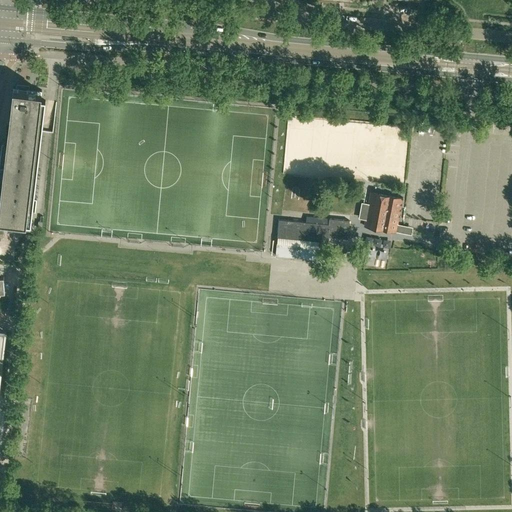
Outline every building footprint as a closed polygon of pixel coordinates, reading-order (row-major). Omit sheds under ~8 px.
[(0,222),(16,224),(16,225),(16,224),(21,224),(21,226),(22,225),(31,226),(45,100),(41,100),(42,90),(13,87),(7,141),(2,140),(0,156),(0,155),(0,156),(1,157),(0,163),(0,222)] [(396,232),(403,198),(402,198),(371,192),(368,205),(362,203),(361,211),(367,212),(364,226),(396,232)] [(279,219),(277,238),(328,243),(328,237),(347,239),(349,220),(329,218),(329,224),(279,219)] [(318,246),(277,242),(275,255),(317,259),(318,246)] [(375,259),(387,264),(392,251),(380,246),(375,259)] [(0,374),(5,332),(0,331),(0,277),(4,277),(4,276),(1,277),(0,270),(8,269),(11,270),(12,269),(8,269),(0,269),(0,374)]
